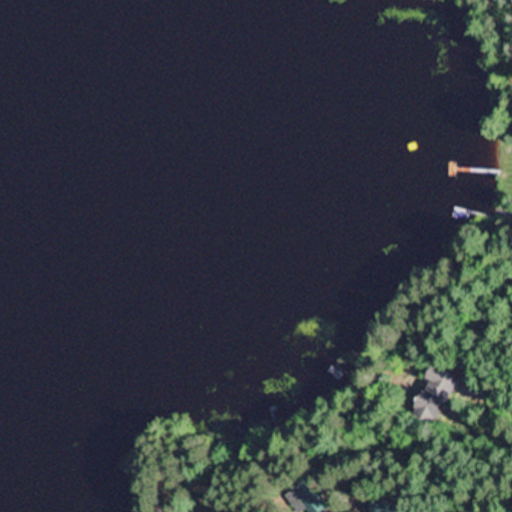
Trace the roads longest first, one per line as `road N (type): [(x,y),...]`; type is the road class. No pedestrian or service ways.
road 1 (residential): [(248,511),(272,497),(369,492),(511,220)]
road 2 (residential): [(511,494),(369,492)]
